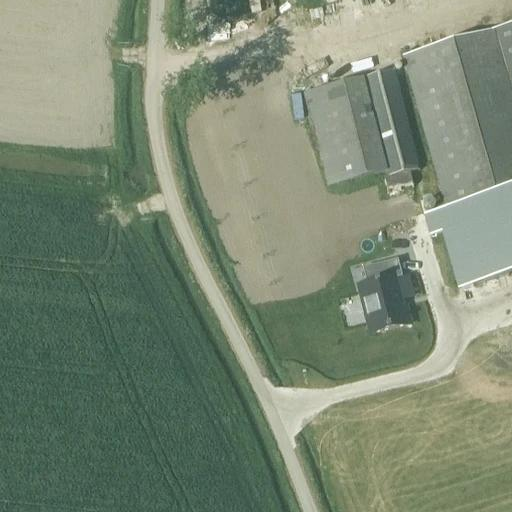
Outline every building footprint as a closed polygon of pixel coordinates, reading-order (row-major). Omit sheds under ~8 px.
[(329,15),(390,6),(389,0),(332,0),(327,1),(329,15)] [(511,24),(401,57),(445,210),(421,217),(424,228),(442,223),(460,288),(511,273),(511,24)] [(394,72),(304,95),(327,188),(385,173),(387,180),(409,174),(420,171),(395,73),(394,72)] [(416,185),(389,186),(391,235),(419,234),(416,185)] [(268,255),(290,248),(280,219),(259,226),(268,255)] [(362,286),(355,288),(367,337),(406,326),(401,308),(397,309),(390,281),(397,279),(393,261),(358,270),(362,286)]
